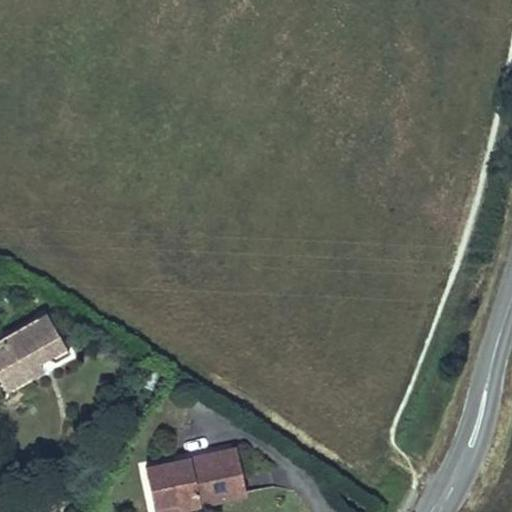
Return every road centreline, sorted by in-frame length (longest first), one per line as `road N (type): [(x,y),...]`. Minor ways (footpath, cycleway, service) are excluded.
road 1 (tertiary): [(497,339),(464,433),(424,511)]
road 2 (tertiary): [(448,511),(483,433),(497,339)]
